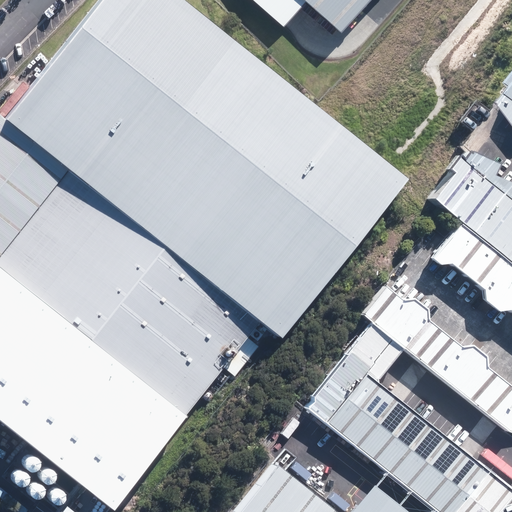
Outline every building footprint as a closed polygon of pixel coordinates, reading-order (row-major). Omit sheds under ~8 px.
[(399,181),(169,0),(95,0),(0,121),(0,432),(101,511),(103,511),(255,324),(272,338),(399,181)] [(243,0),(271,26),(285,10),(294,0),(326,29),(353,0),(243,0)] [(511,73),(496,86),(511,93),(511,100),(504,108),(511,119),(511,73)] [(511,209),(451,160),(421,197),(511,274),(511,209)] [(511,338),(511,276),(450,226),(419,263),(511,338)] [(511,390),(394,295),(370,324),(507,435),(511,428),(511,390)] [(403,355),(370,324),(301,413),(423,511),(494,511),(508,496),(375,389),(403,355)] [(18,457),(16,460),(15,461),(15,463),(15,464),(16,466),(16,467),(17,468),(18,469),(19,470),(20,471),(22,471),(23,471),(24,471),(26,471),(27,471),(28,470),(30,469),(30,468),(31,467),(32,466),(32,464),(32,463),(32,462),(32,460),(31,459),(30,458),(30,457),(28,456),(27,455),(26,455),(24,454),(23,454),(22,455),(20,455),(19,456),(18,457)] [(35,468),(33,470),(32,471),(32,473),(32,474),(32,475),(32,476),(33,478),(33,479),(34,480),(35,480),(36,481),(37,482),(39,482),(40,482),(41,482),(42,481),(43,481),(44,480),(45,479),(46,478),(47,477),(47,475),(47,474),(47,473),(46,472),(46,470),(45,469),(44,468),(43,468),(42,467),(41,467),(40,467),(38,467),(37,467),(36,468),(35,468)] [(3,474),(2,477),(2,478),(3,479),(3,481),(4,482),(5,483),(6,484),(7,484),(8,485),(10,485),(11,485),(12,485),(14,484),(15,484),(16,483),(17,482),(18,480),(18,479),(18,478),(18,476),(18,475),(18,474),(17,472),(16,471),(15,470),(14,470),(13,469),(11,469),(10,469),(9,469),(7,469),(6,470),(5,471),(4,472),(3,473),(3,474)] [(353,511),(329,511),(278,470),(244,511),(402,511),(373,488),(353,511)] [(21,485),(20,488),(19,490),(19,491),(19,492),(20,494),(20,495),(21,496),(22,497),(23,498),(24,498),(25,499),(27,499),(28,499),(29,499),(31,498),(32,497),(33,497),(34,496),(34,494),(35,493),(35,492),(35,491),(35,489),(35,488),(34,487),(33,486),(32,485),(31,484),(30,483),(29,483),(27,483),(26,483),(25,483),(24,484),(22,484),(21,485)] [(46,487),(43,489),(42,490),(41,491),(40,493),(40,494),(40,495),(40,497),(40,498),(41,500),(42,501),(43,502),(44,503),(45,504),(47,504),(48,504),(49,504),(51,504),(52,504),(54,503),(55,502),(56,501),(57,499),(57,498),(57,497),(57,495),(57,494),(57,492),(56,491),(55,490),(54,489),(53,488),(52,487),(50,487),(49,487),(47,487),(46,487)]
